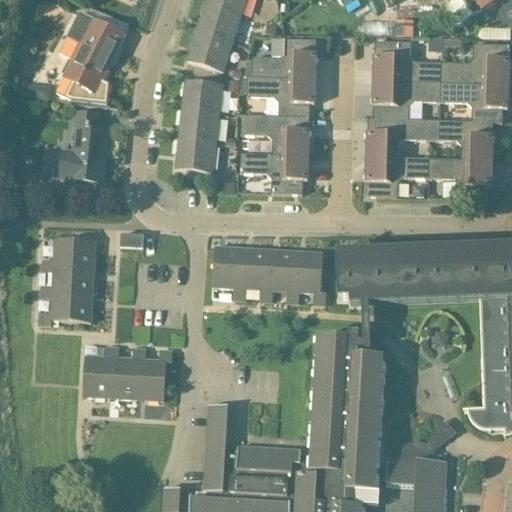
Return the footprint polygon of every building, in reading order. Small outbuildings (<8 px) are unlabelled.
[(206,0),(204,7),(240,19),(245,0),(206,0)] [(356,0),(340,0),(338,2),(344,9),(356,0)] [(482,13),(482,14),(501,0),(443,0),(462,25),(472,17),(474,19),(482,13)] [(240,19),(204,7),(196,35),(231,46),(240,19)] [(281,8),(280,16),(288,17),(289,9),(281,8)] [(62,79),(64,80),(56,96),(64,100),(69,104),(91,106),(91,105),(106,107),(108,87),(102,84),(124,38),(122,37),(128,27),(89,11),(85,19),(79,16),(59,56),(71,63),(62,79)] [(411,25),(396,25),(396,41),(410,41),(411,25)] [(266,36),(274,39),(277,29),(269,27),(266,36)] [(222,75),(231,46),(196,35),(187,63),(222,75)] [(434,56),(442,56),(442,43),(429,43),(429,51),(434,56)] [(248,64),(243,81),(247,81),(252,81),(252,82),(315,84),(316,45),(285,44),(285,58),(280,63),(252,62),(252,65),(248,64)] [(443,44),(443,52),(456,53),(456,45),(443,44)] [(374,85),(441,87),(442,67),(415,67),(410,62),(411,47),(375,46),(374,85)] [(442,67),(441,87),(508,89),(510,50),(474,49),(473,64),(469,68),(442,67)] [(241,84),(244,75),(235,72),(232,81),(241,84)] [(247,81),(243,81),(239,98),(247,98),(247,102),(274,102),(279,107),(279,120),(279,121),(309,122),(310,109),(315,109),(315,84),(252,82),(252,81),(247,81)] [(181,113),(217,118),(221,88),(184,84),(181,113)] [(409,125),(409,124),(409,111),(414,106),(441,107),(441,87),(374,85),(373,123),(373,124),(409,125)] [(239,97),(240,87),(228,86),(227,96),(239,97)] [(430,124),(430,145),(457,146),(461,151),(461,164),(492,165),(493,128),(503,128),(503,114),(508,114),(508,89),(441,87),(441,107),(468,108),(472,112),(472,126),(430,124)] [(27,102),(47,104),(48,92),(28,90),(27,102)] [(181,113),(178,142),(214,146),(217,118),(181,113)] [(108,135),(99,134),(100,117),(72,114),(70,133),(75,134),(73,156),(63,155),(60,182),(103,187),(108,135)] [(273,160),(308,160),(309,122),(279,121),(279,120),(242,119),(241,140),(269,141),(273,146),(273,159),(273,160)] [(368,123),(367,162),(398,163),(398,162),(398,149),(403,144),(430,145),(430,124),(409,124),(409,125),(373,124),(373,123),(368,123)] [(214,146),(178,142),(174,171),(211,175),(214,146)] [(308,186),(308,160),(273,160),(273,159),(240,158),(240,178),(267,179),(272,184),(272,199),(303,199),(303,185),(308,186)] [(398,163),(367,162),(366,201),(397,202),(397,187),(402,183),(429,184),(429,163),(398,162),(398,163)] [(429,163),(429,184),(456,184),(455,203),(486,204),(487,190),(491,191),(492,165),(461,164),(429,163)] [(234,186),(223,186),(223,197),(234,197),(234,186)] [(34,191),(34,197),(53,199),(54,193),(34,191)] [(120,238),(120,252),(143,253),(144,239),(120,238)] [(53,271),(94,273),(95,246),(55,244),(53,264),(42,264),(42,276),(53,277),(53,271)] [(245,304),(246,294),(240,293),(242,253),(214,252),(212,291),(233,293),(232,304),(245,304)] [(367,258),(337,259),(338,276),(338,292),(339,302),(350,302),(351,309),(369,308),(398,307),(428,306),(457,305),(479,304),(511,302),(511,252),(485,253),(455,254),(426,256),(396,257),(367,258)] [(242,253),(240,293),(246,294),(260,294),(259,305),(272,306),(273,295),(266,295),(269,255),(242,253)] [(298,307),(299,297),(293,296),(295,256),(269,255),(266,295),(273,295),(286,296),(286,307),(298,307)] [(295,256),(293,296),(299,297),(313,297),(313,308),(325,309),(326,297),(320,297),(323,258),(295,256)] [(92,300),(94,273),(53,271),(53,277),(52,291),(41,290),(40,303),(50,303),(51,297),(92,300)] [(91,327),(92,300),(51,297),(50,303),(50,317),(39,317),(39,330),(51,330),(51,325),(91,327)] [(484,412),(463,413),(463,414),(468,414),(468,419),(470,423),(472,427),(476,430),(480,433),(484,434),(489,434),(489,436),(491,436),(491,434),(504,434),(504,438),(504,441),(505,441),(505,437),(509,436),(511,434),(511,302),(479,304),(484,412)] [(318,341),(310,466),(300,466),(301,454),(238,450),(237,455),(226,454),(228,411),(209,409),(204,495),(206,495),(206,502),(180,500),(181,493),(164,492),(163,511),(443,511),(446,467),(435,466),(435,461),(433,456),(442,449),(443,425),(425,448),(420,446),(415,445),(409,446),(405,449),(401,453),(399,458),(397,464),(387,463),(386,480),(376,479),(383,362),(358,360),(359,336),(347,335),(347,343),(318,341)] [(113,362),(118,362),(119,351),(106,350),(105,361),(85,360),(83,401),(110,402),(113,362)] [(110,402),(137,404),(139,363),(145,364),(146,353),(133,352),(132,363),(118,362),(113,362),(110,402)] [(139,363),(137,404),(164,405),(166,366),(171,366),(172,354),(159,353),(159,364),(145,364),(139,363)]
